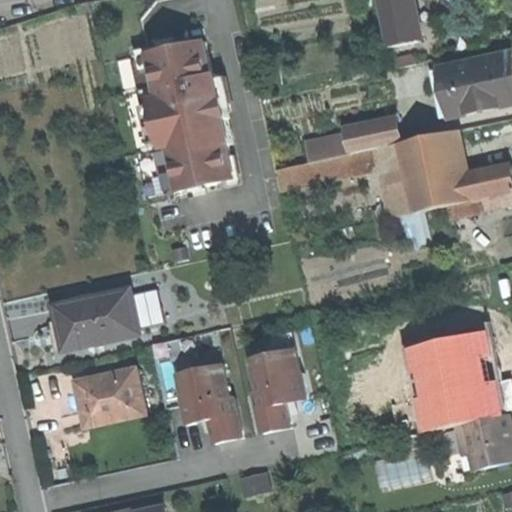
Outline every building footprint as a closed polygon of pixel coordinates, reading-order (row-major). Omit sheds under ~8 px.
[(384,0),(395,45),(421,40),(413,0),(384,0)] [(148,199),(237,179),(229,145),(234,144),(228,118),(231,117),(226,98),(224,98),(218,73),(214,75),(206,40),(168,49),(117,60),(148,199)] [(511,51),(442,67),(452,114),(511,100),(511,51)] [(353,152),(376,148),(402,142),(397,116),(348,127),(353,152)] [(511,191),(511,167),(461,178),(451,131),(402,142),(376,148),(385,186),(393,185),(395,195),(411,192),(416,213),(511,191)] [(132,289),(56,305),(61,327),(65,342),(87,338),(89,346),(142,334),(132,289)] [(491,419),(473,335),(412,349),(422,397),(430,432),(455,426),(491,419)] [(302,347),(252,358),(261,394),(256,395),(266,436),(298,428),(292,403),(302,401),(314,398),(302,347)] [(229,363),(180,374),(191,425),(211,421),(217,446),(250,438),(240,394),(236,395),(229,363)] [(138,368),(77,381),(82,404),(87,428),(149,415),(138,368)] [(395,439),(430,432),(422,397),(387,406),(395,439)] [(511,439),(507,415),(491,419),(455,426),(465,473),(511,463),(511,439)] [(381,459),(383,485),(435,480),(433,455),(381,459)] [(272,471),(242,478),(249,501),(279,493),(272,471)]
